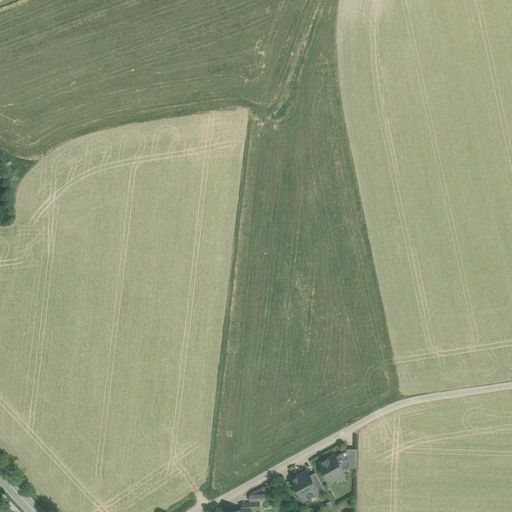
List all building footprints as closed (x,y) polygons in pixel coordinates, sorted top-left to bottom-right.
[(357,451),(347,450),(336,457),(343,470),(348,467),(356,467),(357,451)] [(343,470),(336,457),(329,461),(328,459),(327,459),(327,460),(324,461),(323,461),(323,462),(320,464),(331,483),(346,475),(343,470)] [(310,476),(307,470),(303,473),(302,475),(300,476),(299,476),(292,480),(304,501),(319,492),(310,476)] [(324,488),(316,473),(310,476),(319,492),(324,488)] [(325,502),(329,509),(334,506),(330,499),(325,502)] [(259,502),(242,504),(243,511),(251,510),(251,511),(260,510),(259,502)]
